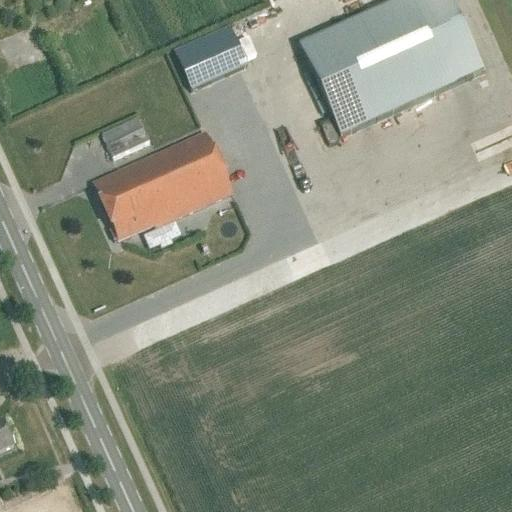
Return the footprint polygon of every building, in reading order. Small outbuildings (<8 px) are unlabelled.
[(339,142),(485,76),(450,0),(410,0),(298,51),(339,142)] [(229,33),(173,58),(190,96),(246,71),(229,33)] [(148,146),(137,122),(101,139),(112,163),(148,146)] [(90,189),(116,246),(153,230),(154,233),(232,198),(204,137),(90,189)] [(0,456),(14,450),(2,424),(0,425),(0,456)]
